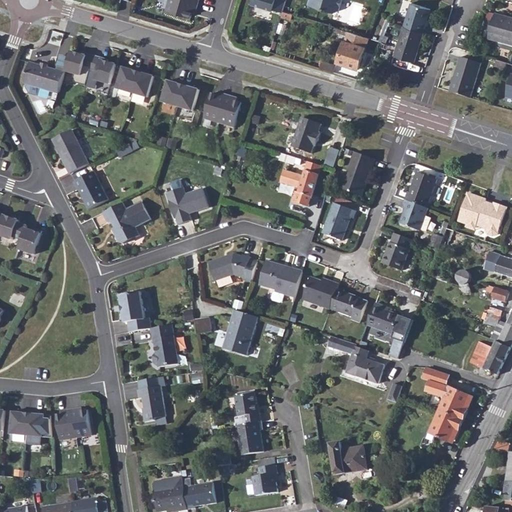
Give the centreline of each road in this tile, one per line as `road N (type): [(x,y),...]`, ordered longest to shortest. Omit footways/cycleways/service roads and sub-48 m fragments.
road 1 (residential): [(94,278),(241,228),(359,267)]
road 2 (tertiary): [(211,54),(413,116)]
road 3 (tertiary): [(44,6),(211,54)]
road 4 (residential): [(359,267),(413,116)]
road 5 (secondary): [(508,391),(447,511)]
road 6 (residential): [(128,511),(109,381)]
road 7 (residential): [(418,106),(471,0)]
